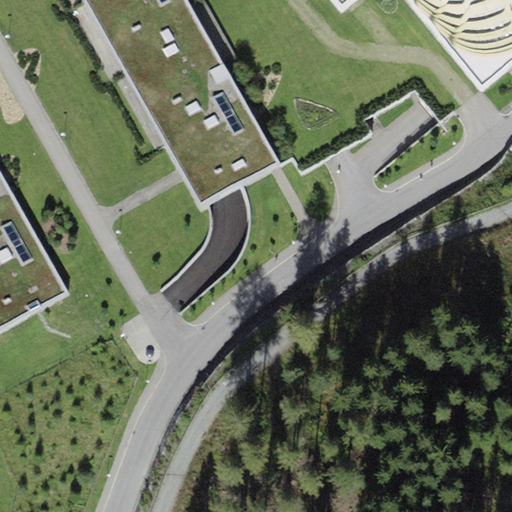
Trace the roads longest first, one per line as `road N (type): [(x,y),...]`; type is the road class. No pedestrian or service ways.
road 1 (track): [(167,511),(205,426),(246,373),(378,270),(511,201)]
road 2 (residential): [(118,511),(153,420),(218,330),(373,222)]
